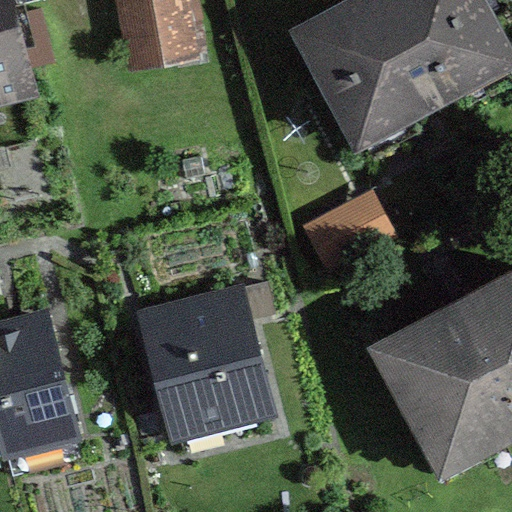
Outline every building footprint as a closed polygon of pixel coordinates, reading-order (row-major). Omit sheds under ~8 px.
[(0,0),(0,90),(31,83),(26,67),(55,59),(42,8),(13,15),(9,0),(0,0)] [(121,0),(132,64),(193,52),(183,0),(121,0)] [(353,0),(302,28),(359,134),(508,54),(479,0),(353,0)] [(309,225),(330,267),(396,233),(374,191),(309,225)] [(384,346),(444,457),(511,420),(511,277),(454,308),(384,346)] [(149,317),(177,428),(258,408),(246,362),(253,360),(237,295),(149,317)] [(74,428),(46,318),(0,329),(0,428),(5,446),(74,428)]
